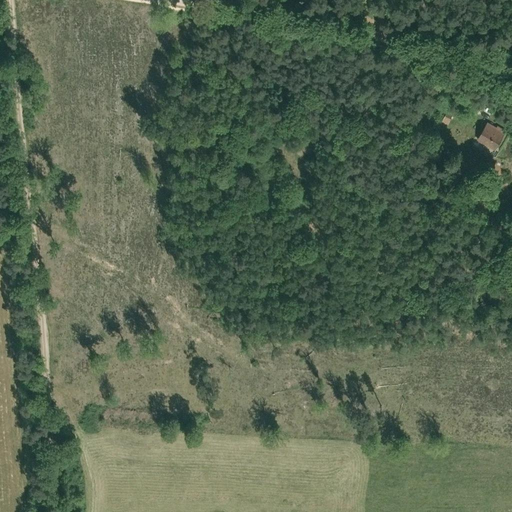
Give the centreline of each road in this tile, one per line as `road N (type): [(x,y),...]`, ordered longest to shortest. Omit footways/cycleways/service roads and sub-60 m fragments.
road 1 (track): [(60,511),(9,0)]
road 2 (track): [(170,0),(511,65)]
